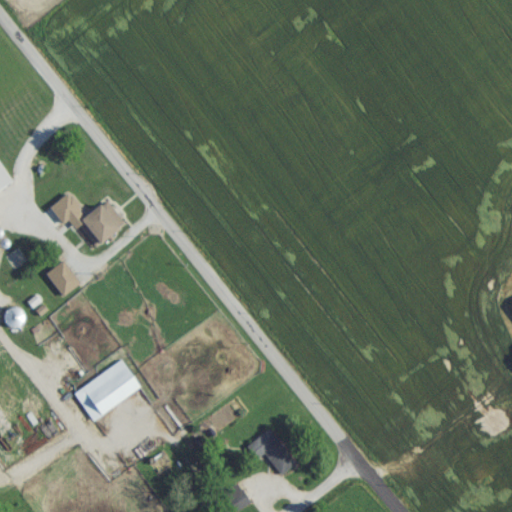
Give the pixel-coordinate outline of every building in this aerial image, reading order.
[(0,193),(10,186),(0,171),(0,193)] [(74,226),(94,251),(121,230),(101,205),(74,226)] [(40,279),(60,304),(76,290),(56,265),(40,279)] [(118,367),(71,399),(91,427),(137,395),(118,367)] [(276,481),(291,471),(268,435),(252,446),(276,481)] [(228,511),(243,511),(246,510),(235,490),(220,498),(228,511)]
